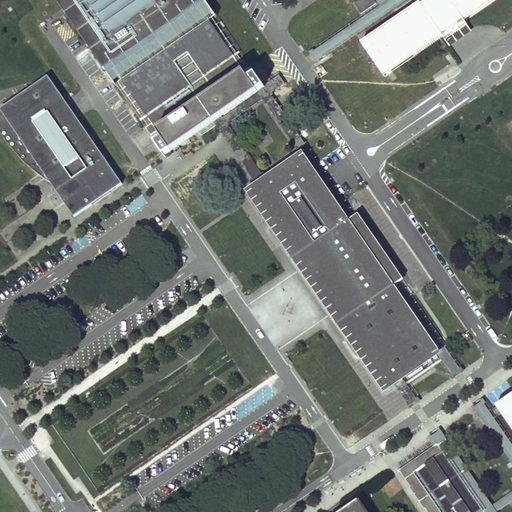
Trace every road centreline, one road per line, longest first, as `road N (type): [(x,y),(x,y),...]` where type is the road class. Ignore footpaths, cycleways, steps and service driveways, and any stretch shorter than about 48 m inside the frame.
road 1 (residential): [(364,156),(501,360)]
road 2 (residential): [(295,388),(166,198)]
road 3 (residential): [(112,511),(295,388)]
road 4 (residential): [(166,198),(50,27)]
road 5 (residential): [(166,198),(0,312)]
road 6 (residential): [(347,464),(501,360)]
road 7 (residential): [(495,66),(364,156)]
road 8 (residential): [(364,156),(279,28)]
